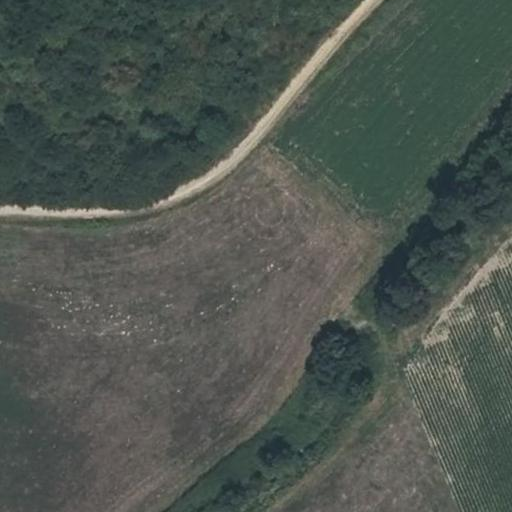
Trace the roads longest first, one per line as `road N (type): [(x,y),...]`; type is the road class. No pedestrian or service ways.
road 1 (track): [(254,97),(343,174),(402,239),(348,333),(398,368),(511,214)]
road 2 (track): [(0,207),(102,209),(187,189),(325,0)]
road 3 (track): [(239,118),(111,115),(0,96)]
